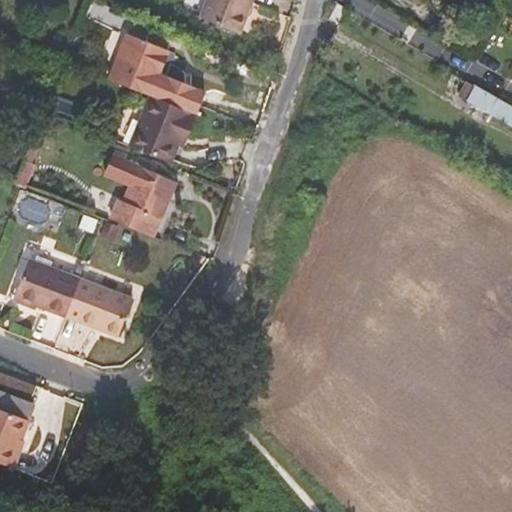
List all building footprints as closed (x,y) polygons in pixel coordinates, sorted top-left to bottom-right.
[(207,0),(207,1),(246,18),(253,0),(207,0)] [(415,0),(417,1),(430,8),(434,0),(415,0)] [(240,33),(246,18),(207,1),(200,18),(240,33)] [(169,50),(128,34),(110,79),(151,96),(196,115),(199,107),(205,94),(159,76),(169,50)] [(511,121),(511,101),(471,82),(463,98),(511,121)] [(78,99),(66,94),(61,108),(72,113),(78,99)] [(196,115),(151,96),(129,146),(172,164),(186,130),(191,132),(198,116),(196,115)] [(51,130),(57,116),(44,110),(42,115),(38,124),(51,130)] [(111,219),(153,237),(176,182),(140,166),(119,157),(111,176),(132,185),(125,202),(120,199),(111,219)] [(23,160),(14,184),(20,186),(26,188),(36,166),(23,160)] [(31,302),(67,316),(81,278),(30,259),(15,299),(30,305),(31,302)] [(81,278),(67,316),(120,335),(134,298),(81,278)] [(0,467),(14,473),(21,456),(18,455),(30,425),(0,413),(0,467)]
